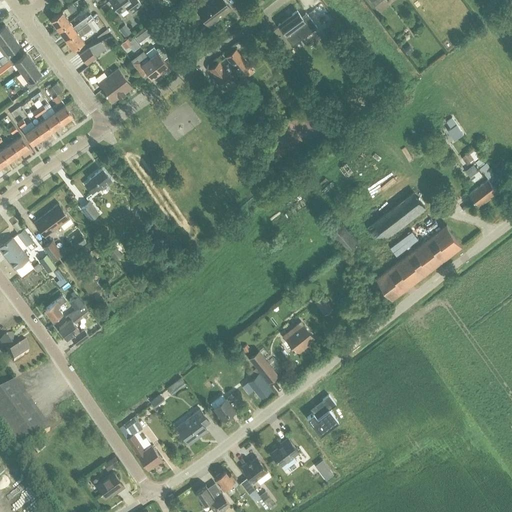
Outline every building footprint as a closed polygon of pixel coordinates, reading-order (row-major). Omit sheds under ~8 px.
[(142,4),(140,1),(139,0),(109,0),(119,13),(127,7),(131,13),(142,4)] [(224,0),(208,0),(196,10),(208,25),(231,7),(224,0)] [(70,13),(75,9),(71,4),(67,7),(70,13)] [(288,17),(278,24),(284,32),(293,45),(296,42),(304,36),(317,27),(311,18),(307,14),(304,17),(303,18),(301,16),(297,10),(288,17)] [(59,29),(70,21),(63,11),(51,20),(59,29)] [(158,11),(151,16),(155,21),(162,16),(158,11)] [(70,21),(59,29),(66,39),(77,31),(77,30),(81,27),(86,24),(92,19),(94,18),(90,13),(73,25),(70,21)] [(92,19),(86,24),(90,29),(93,32),(99,28),(92,19)] [(118,28),(124,36),(130,32),(124,23),(118,28)] [(0,43),(13,34),(5,24),(2,27),(0,24),(0,43)] [(77,31),(66,39),(74,49),(85,41),(81,35),(85,32),(90,29),(86,24),(81,27),(77,30),(77,31)] [(148,28),(144,31),(148,37),(152,33),(148,28)] [(0,47),(5,55),(0,58),(0,64),(1,67),(9,61),(8,59),(20,51),(16,46),(20,44),(13,34),(0,43),(0,47)] [(133,42),(129,36),(121,42),(125,48),(133,42)] [(150,57),(161,72),(169,66),(164,59),(168,56),(161,46),(156,49),(154,45),(146,51),(150,57)] [(410,46),(406,49),(410,54),(414,51),(410,46)] [(86,64),(96,57),(89,48),(79,55),(86,64)] [(253,72),(250,66),(236,49),(227,56),(244,79),(253,72)] [(20,51),(8,59),(9,61),(12,64),(15,62),(22,72),(34,63),(26,53),(23,55),(20,51)] [(150,57),(146,51),(132,61),(143,75),(147,72),(152,78),(161,72),(150,57)] [(1,67),(0,67),(0,74),(13,65),(12,64),(9,61),(1,67)] [(215,78),(218,82),(219,83),(229,76),(219,62),(209,70),(215,78)] [(41,72),(34,63),(22,72),(29,81),(26,83),(30,88),(41,80),(37,75),(41,72)] [(125,93),(133,87),(119,69),(108,77),(110,79),(101,86),(111,100),(117,95),(119,98),(125,93)] [(51,106),(63,122),(73,115),(65,104),(58,94),(63,90),(58,83),(47,90),(52,98),(56,103),(51,106)] [(231,95),(220,104),(230,117),(241,108),(231,95)] [(32,99),(38,108),(43,104),(37,96),(32,99)] [(450,111),(461,103),(458,99),(447,107),(450,111)] [(46,110),(43,104),(38,108),(41,113),(46,110)] [(63,122),(51,106),(46,110),(41,113),(45,119),(53,130),(63,122)] [(41,113),(38,108),(32,112),(36,117),(41,113)] [(452,118),(447,122),(451,128),(448,130),(454,140),(464,134),(452,118)] [(23,119),(18,123),(22,128),(27,124),(23,119)] [(45,119),(35,125),(43,136),(53,130),(45,119)] [(9,129),(13,134),(18,130),(14,125),(9,129)] [(35,125),(25,133),(33,144),(43,136),(35,125)] [(22,135),(11,142),(19,153),(29,146),(22,135)] [(11,142),(1,149),(9,160),(19,153),(11,142)] [(0,166),(9,160),(1,149),(0,147),(0,166)] [(471,152),(467,155),(473,162),(477,159),(471,152)] [(487,164),(482,157),(477,161),(481,167),(484,166),(487,164)] [(494,184),(499,180),(487,163),(487,164),(484,166),(481,167),(490,178),(471,192),(480,205),(499,191),(494,184)] [(113,181),(103,167),(89,178),(90,179),(85,183),(92,193),(105,183),(107,185),(113,181)] [(380,241),(425,206),(414,191),(369,226),(380,241)] [(81,208),(91,219),(99,213),(90,201),(81,208)] [(59,203),(34,222),(45,235),(60,224),(64,229),(73,222),(59,203)] [(343,223),(333,232),(348,249),(358,240),(343,223)] [(393,299),(463,246),(447,225),(377,278),(393,299)] [(25,228),(18,233),(13,237),(3,244),(0,245),(0,249),(3,253),(4,253),(15,268),(16,267),(22,276),(34,266),(28,258),(29,258),(22,249),(27,245),(27,244),(33,240),(25,228)] [(84,239),(74,246),(77,249),(86,242),(84,239)] [(52,240),(44,246),(54,259),(62,253),(52,240)] [(122,254),(115,245),(109,250),(115,259),(122,254)] [(41,261),(49,272),(56,266),(48,256),(41,261)] [(39,264),(34,267),(38,272),(43,269),(39,264)] [(64,277),(57,282),(60,287),(67,282),(64,277)] [(58,306),(66,300),(63,295),(45,308),(53,319),(62,313),(58,306)] [(77,295),(69,302),(75,310),(84,303),(77,295)] [(333,308),(322,295),(318,298),(328,311),(333,308)] [(72,318),(60,328),(67,338),(80,329),(75,323),(90,311),(87,307),(84,303),(75,310),(69,315),(72,318)] [(296,329),(285,338),(297,353),(305,347),(303,346),(314,338),(301,321),(294,326),(296,329)] [(72,338),(77,344),(89,335),(84,328),(72,338)] [(14,362),(29,352),(21,340),(17,343),(11,335),(0,342),(14,362)] [(247,345),(242,348),(246,353),(250,349),(247,345)] [(249,358),(268,382),(278,375),(259,351),(249,358)] [(248,381),(261,398),(272,389),(256,369),(249,374),(252,378),(248,381)] [(168,388),(172,393),(185,383),(182,378),(168,388)] [(0,429),(17,454),(50,431),(15,382),(0,392),(0,429)] [(160,394),(151,401),(155,406),(164,399),(160,394)] [(211,403),(223,419),(235,410),(226,398),(225,398),(222,394),(211,403)] [(326,396),(323,399),(326,404),(330,409),(333,406),(336,404),(332,399),(329,394),(326,396)] [(311,414),(307,417),(320,434),(322,433),(320,431),(328,425),(335,419),(337,418),(336,417),(335,416),(329,409),(329,408),(325,411),(317,417),(313,412),(313,413),(311,414)] [(210,422),(200,409),(177,427),(189,443),(207,430),(204,426),(210,422)] [(119,428),(138,455),(148,469),(162,459),(152,445),(145,450),(134,434),(143,428),(135,417),(119,428)] [(283,445),(272,454),(280,464),(280,466),(281,465),(284,469),(296,460),(293,456),(298,452),(288,439),(282,444),(283,445)] [(119,462),(115,457),(105,464),(109,469),(116,464),(119,462)] [(244,464),(241,467),(253,482),(262,475),(265,480),(270,476),(267,471),(261,464),(256,458),(247,464),(246,463),(244,464)] [(322,460),(314,465),(325,480),(332,474),(322,460)] [(233,489),(238,485),(230,474),(229,475),(225,471),(216,478),(224,489),(229,485),(233,489)] [(117,492),(124,486),(114,472),(96,485),(105,498),(115,490),(117,492)] [(261,498),(259,495),(246,478),(240,483),(255,502),(261,498)] [(222,493),(216,497),(214,498),(206,486),(196,493),(204,505),(209,502),(215,511),(225,511),(223,509),(230,505),(222,493)] [(259,495),(261,498),(269,508),(274,504),(265,491),(259,495)]
